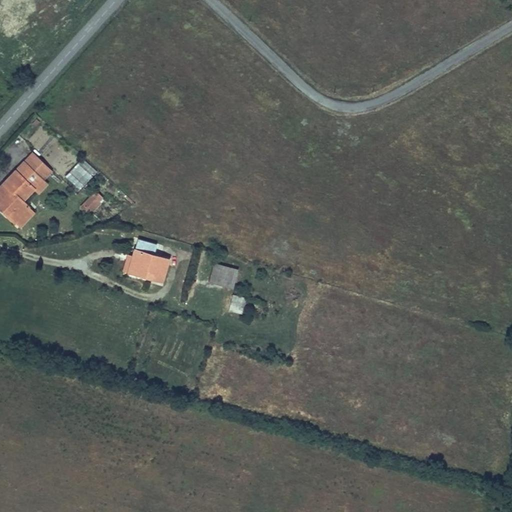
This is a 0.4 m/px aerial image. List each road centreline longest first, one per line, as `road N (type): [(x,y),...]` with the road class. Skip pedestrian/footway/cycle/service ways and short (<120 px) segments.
road 1 (unclassified): [(211,0),(312,90),(356,107),(511,24)]
road 2 (tertiary): [(115,0),(0,130)]
